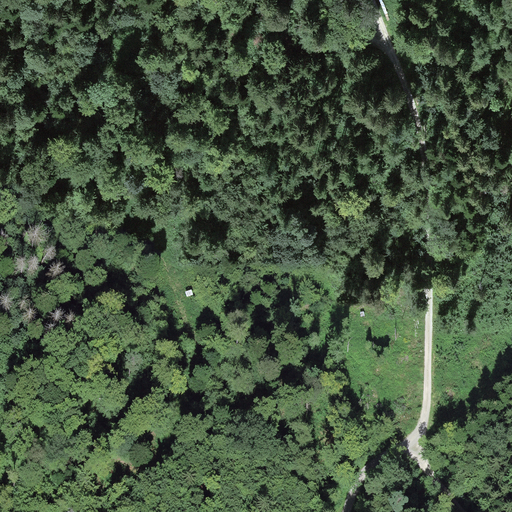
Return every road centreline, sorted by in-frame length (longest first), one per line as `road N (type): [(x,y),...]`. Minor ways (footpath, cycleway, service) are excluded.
road 1 (track): [(411,454),(428,400),(429,192),(403,74),(380,25)]
road 2 (track): [(344,511),(368,468),(393,453),(411,454),(463,511)]
road 3 (track): [(380,25),(329,49),(301,45),(275,30),(251,0)]
